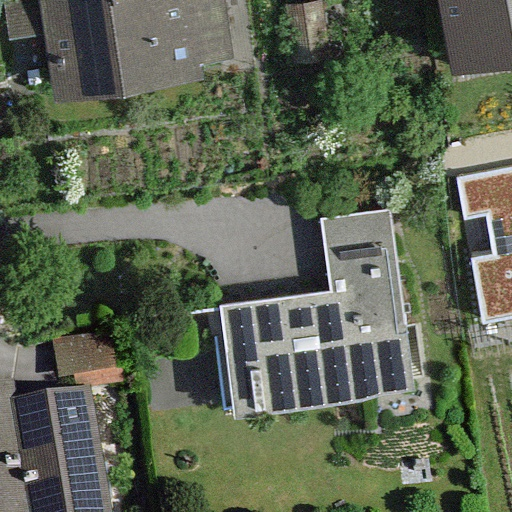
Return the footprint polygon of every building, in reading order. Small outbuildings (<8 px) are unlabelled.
[(41,0),(50,90),(200,76),(198,56),(229,53),(223,0),(41,0)] [(511,0),(444,0),(455,57),(511,47),(511,0)] [(479,245),(488,309),(511,305),(511,156),(463,163),(469,207),(497,203),(503,242),(479,245)] [(324,218),(331,292),(220,302),(229,403),(417,387),(401,211),(324,218)] [(117,328),(65,334),(70,387),(123,381),(117,328)] [(0,511),(21,511),(5,391),(0,391),(0,511)] [(24,511),(103,511),(88,395),(10,405),(24,511)]
